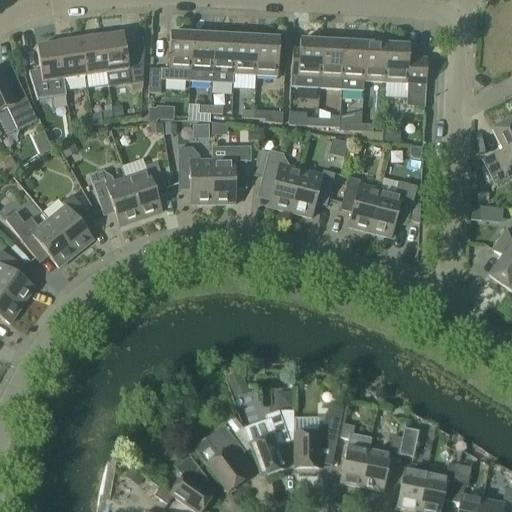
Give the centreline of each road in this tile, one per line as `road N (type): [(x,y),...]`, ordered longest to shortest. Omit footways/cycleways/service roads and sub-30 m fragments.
road 1 (residential): [(0,436),(16,391),(63,318),(101,282),(152,256),(245,246),(374,280),(429,308)]
road 2 (residential): [(429,308),(445,273),(451,19),(425,9),(249,0)]
